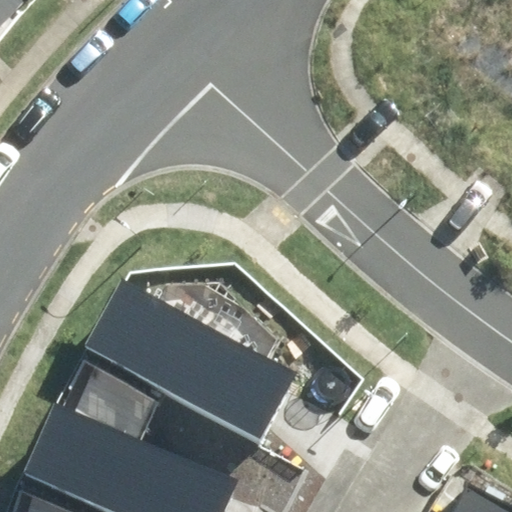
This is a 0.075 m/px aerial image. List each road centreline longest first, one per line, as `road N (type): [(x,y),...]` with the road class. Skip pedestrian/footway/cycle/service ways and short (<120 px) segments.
road 1 (residential): [(190,17),(314,162),(472,314)]
road 2 (residential): [(190,17),(39,184),(0,250)]
road 3 (residential): [(472,314),(371,511)]
